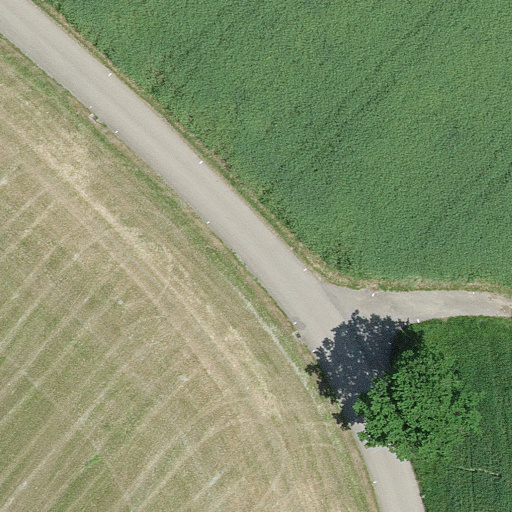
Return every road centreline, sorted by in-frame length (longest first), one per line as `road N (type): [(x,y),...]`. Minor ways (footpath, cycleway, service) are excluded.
road 1 (residential): [(0,4),(158,149),(322,317),(364,395),(406,511)]
road 2 (track): [(511,314),(420,309),(322,317)]
